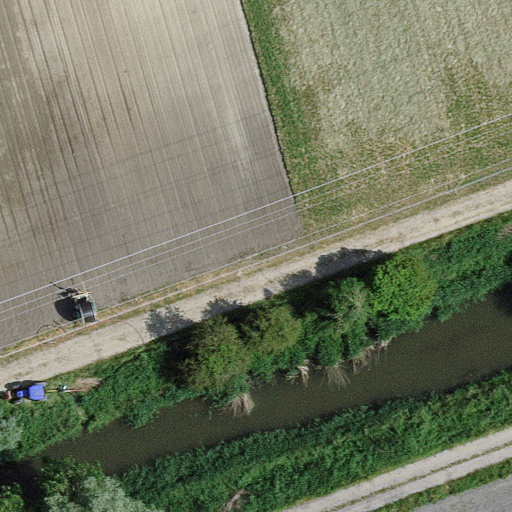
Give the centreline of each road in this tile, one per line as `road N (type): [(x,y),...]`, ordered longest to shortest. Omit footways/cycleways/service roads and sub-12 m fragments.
road 1 (track): [(511,195),(0,382)]
road 2 (track): [(511,443),(326,511)]
